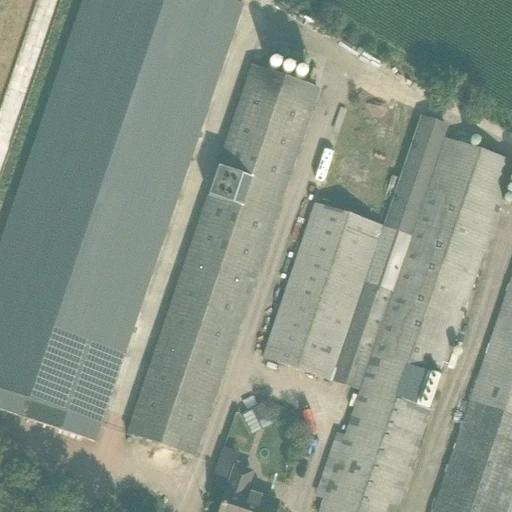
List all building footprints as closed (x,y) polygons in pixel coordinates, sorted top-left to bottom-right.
[(0,411),(93,444),(242,5),(226,0),(82,0),(0,242),(0,411)] [(126,435),(191,457),(316,89),(251,67),(126,435)] [(330,383),(357,393),(444,140),(448,127),(419,117),(382,228),(330,383)] [(444,140),(357,393),(343,437),(335,434),(314,498),(323,501),(319,511),(394,511),(506,162),(444,140)] [(313,205),(261,360),(330,383),(382,228),(313,205)] [(506,511),(511,495),(511,276),(470,403),(432,511),(506,511)] [(265,406),(242,413),(250,434),(272,427),(265,406)] [(273,511),(277,504),(277,502),(248,492),(253,473),(232,466),(232,468),(227,487),(225,492),(220,510),(218,511),(273,511)]
